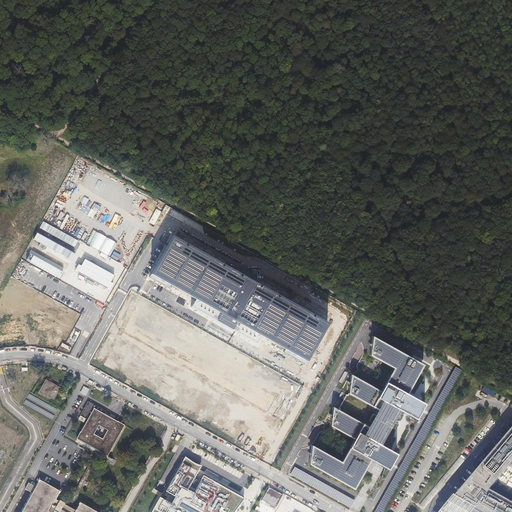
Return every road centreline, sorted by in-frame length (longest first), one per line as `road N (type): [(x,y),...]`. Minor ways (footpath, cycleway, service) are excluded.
road 1 (track): [(453,362),(55,138)]
road 2 (tertiary): [(0,359),(47,356),(81,368),(335,511)]
road 3 (track): [(160,0),(55,138)]
